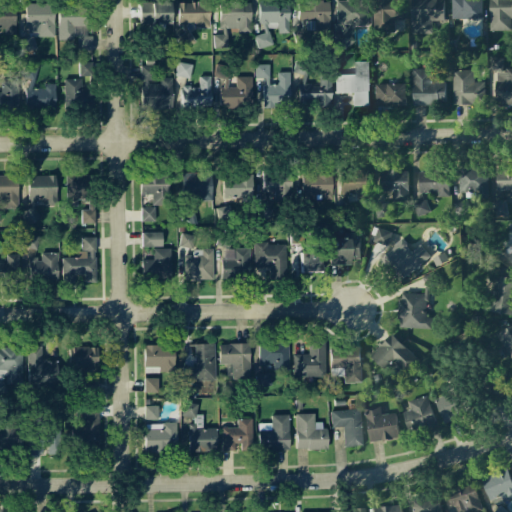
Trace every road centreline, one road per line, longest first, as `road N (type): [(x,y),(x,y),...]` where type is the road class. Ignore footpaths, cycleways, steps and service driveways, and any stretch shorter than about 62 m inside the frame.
road 1 (residential): [(0,486),(390,475),(511,430)]
road 2 (residential): [(511,135),(0,143)]
road 3 (residential): [(115,0),(124,485)]
road 4 (residential): [(388,308),(0,315)]
